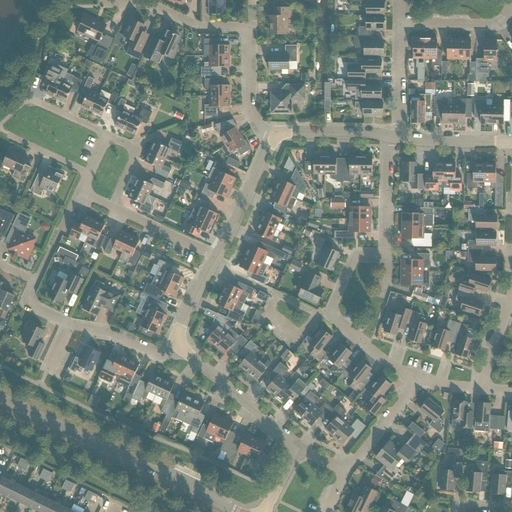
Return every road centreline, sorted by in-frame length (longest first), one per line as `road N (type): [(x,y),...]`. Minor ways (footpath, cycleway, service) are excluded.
road 1 (secondary): [(232,511),(0,398)]
road 2 (unclassified): [(300,449),(176,348)]
road 3 (residential): [(250,30),(193,27),(106,0)]
road 4 (unclassified): [(218,260),(278,135)]
road 5 (residential): [(278,135),(248,116),(250,30)]
road 6 (residential): [(511,8),(501,27),(402,27)]
road 7 (residential): [(387,256),(386,136)]
